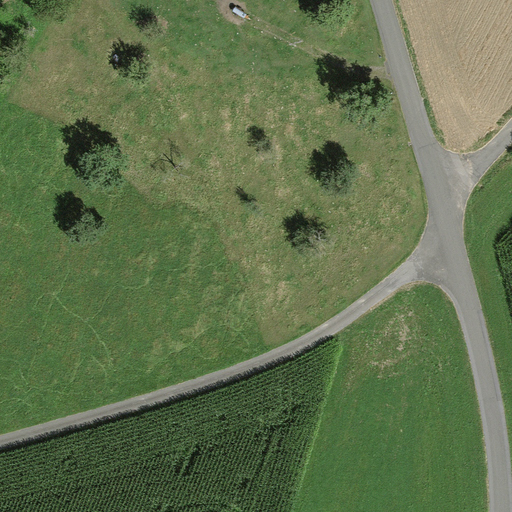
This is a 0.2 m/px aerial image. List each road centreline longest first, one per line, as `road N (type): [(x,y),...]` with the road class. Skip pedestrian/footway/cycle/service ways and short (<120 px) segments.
road 1 (unclassified): [(499,511),(497,441),(476,323),(382,0)]
road 2 (track): [(457,253),(430,259),(276,356),(0,442)]
road 3 (track): [(403,70),(362,71),(219,0)]
